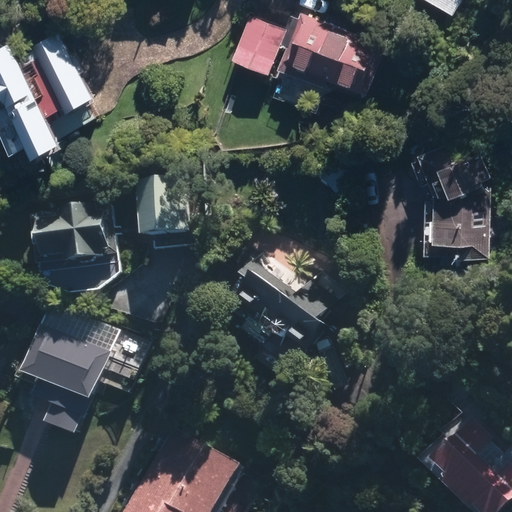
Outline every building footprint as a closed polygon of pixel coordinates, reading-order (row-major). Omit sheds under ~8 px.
[(429,0),(456,14),(463,0),(429,0)] [(247,13),(229,60),(270,75),(273,68),(359,100),(381,42),(293,9),(286,28),(247,13)] [(20,45),(0,58),(0,71),(62,165),(88,148),(68,117),(79,109),(85,118),(111,100),(66,37),(31,61),(20,45)] [(433,198),(423,199),(422,254),(480,257),(483,175),(463,137),(416,156),(417,159),(411,162),(420,186),(428,184),(433,198)] [(337,145),(313,167),(336,192),(360,170),(337,145)] [(199,183),(152,184),(154,240),(201,238),(199,183)] [(123,210),(44,219),(49,271),(128,263),(123,210)] [(357,289),(279,233),(235,279),(245,286),(231,305),(305,359),(357,289)] [(0,312),(0,397),(25,321),(0,312)] [(40,397),(62,405),(56,427),(91,437),(97,417),(99,418),(105,403),(111,405),(128,359),(53,330),(35,376),(46,380),(40,397)] [(511,449),(482,416),(429,464),(443,480),(439,484),(465,511),(468,511),(471,510),(472,511),(499,511),(511,501),(511,449)] [(170,430),(123,511),(217,511),(241,470),(170,430)]
